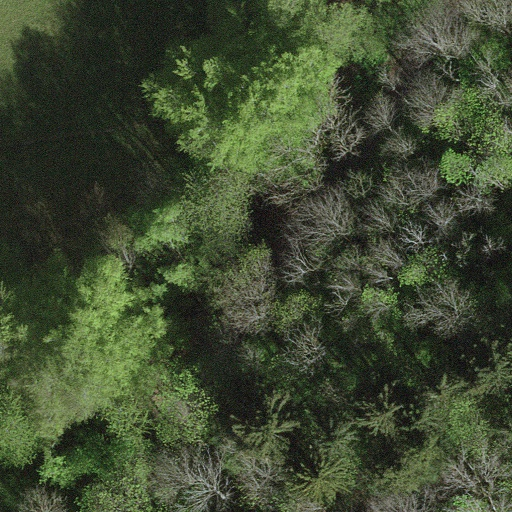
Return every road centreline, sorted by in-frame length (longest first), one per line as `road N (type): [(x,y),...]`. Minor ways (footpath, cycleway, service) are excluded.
road 1 (track): [(448,0),(128,484)]
road 2 (track): [(373,511),(511,464)]
